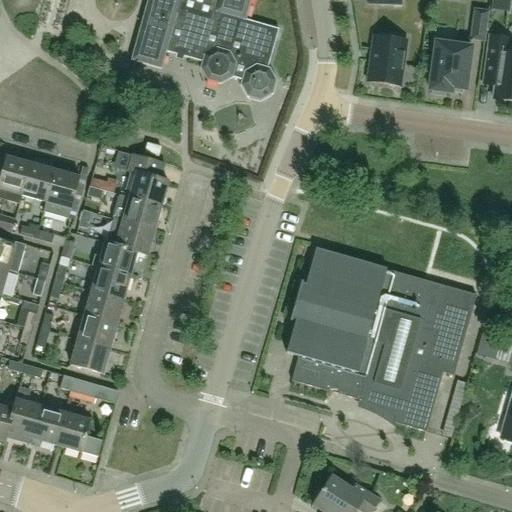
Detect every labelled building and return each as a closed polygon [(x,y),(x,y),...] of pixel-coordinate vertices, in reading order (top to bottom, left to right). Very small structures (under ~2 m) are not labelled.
[(63,0),(61,6),(83,12),(86,0),(63,0)] [(232,78),(240,81),(239,85),(246,98),(260,101),(272,95),(276,81),(269,69),(268,68),(278,30),(245,21),(251,0),(147,0),(130,61),(161,70),(166,53),(201,63),(199,69),(206,81),(220,85),(232,78)] [(474,9),(469,41),(484,43),(489,11),(474,9)] [(400,86),(406,42),(373,37),(367,82),(400,86)] [(482,85),(494,86),(493,99),(511,102),(511,55),(509,55),(511,41),(489,37),(482,85)] [(471,48),(435,43),(429,91),(433,91),(432,95),(444,97),(444,93),(451,94),(452,88),(465,90),(471,48)] [(147,144),(144,153),(158,157),(160,147),(147,144)] [(150,179),(155,162),(132,155),(128,171),(135,173),(128,198),(160,207),(166,183),(150,179)] [(0,200),(19,206),(30,164),(5,157),(1,173),(0,173),(0,200)] [(30,164),(21,196),(45,203),(54,171),(30,164)] [(67,220),(79,178),(54,171),(45,203),(42,213),(67,220)] [(89,187),(113,194),(117,181),(107,179),(106,183),(92,179),(89,187)] [(160,207),(128,198),(124,211),(116,208),(112,220),(121,222),(153,232),(160,207)] [(78,227),(86,229),(91,214),(82,212),(78,227)] [(0,230),(11,233),(11,232),(15,220),(0,215),(0,230)] [(121,222),(114,248),(136,253),(136,254),(146,257),(153,232),(121,222)] [(22,226),(19,235),(35,239),(37,231),(22,226)] [(53,235),(37,231),(35,239),(51,244),(53,235)] [(0,269),(8,272),(17,274),(25,245),(15,243),(14,247),(7,245),(8,240),(0,237),(0,269)] [(89,265),(90,260),(80,257),(81,253),(72,250),(74,243),(66,241),(61,257),(89,265)] [(114,248),(104,245),(100,257),(94,255),(91,266),(97,268),(129,277),(136,254),(136,253),(114,248)] [(298,357),(291,382),(361,402),(372,406),(384,412),(394,419),(393,424),(426,433),(442,373),(453,376),(476,296),(445,288),(335,256),(327,254),(315,250),(305,284),(300,283),(289,322),(294,323),(286,354),(298,357)] [(50,266),(49,266),(41,263),(37,280),(45,282),(50,266)] [(67,268),(59,265),(54,283),(62,285),(67,268)] [(90,293),(122,301),(129,277),(97,268),(90,293)] [(41,297),(45,282),(37,280),(32,295),(41,297)] [(58,300),(62,285),(54,283),(49,298),(58,300)] [(83,317),(115,326),(122,301),(90,293),(83,317)] [(16,326),(23,328),(32,330),(36,314),(28,312),(26,317),(19,315),(16,326)] [(53,316),(45,314),(40,331),(49,333),(53,316)] [(115,326),(83,317),(77,341),(108,350),(115,326)] [(19,343),(27,346),(32,330),(23,328),(19,343)] [(36,346),(39,347),(44,348),(46,343),(49,333),(40,331),(36,346)] [(108,350),(77,341),(70,366),(101,375),(108,350)] [(10,361),(7,370),(23,374),(25,366),(10,361)] [(25,366),(23,374),(39,379),(42,370),(25,366)] [(60,389),(68,391),(71,392),(74,379),(63,376),(60,389)] [(74,379),(71,392),(69,398),(90,403),(96,399),(99,387),(87,383),(74,379)] [(6,434),(7,433),(31,440),(39,409),(26,405),(30,391),(18,387),(11,412),(13,412),(6,434)] [(0,409),(0,443),(4,444),(7,433),(6,434),(13,412),(11,412),(0,409)] [(39,409),(31,440),(55,447),(64,416),(39,409)] [(79,454),(80,453),(97,457),(102,441),(84,436),(88,423),(64,416),(55,447),(79,454)] [(372,511),(379,502),(354,486),(351,491),(331,478),(312,507),(320,511),(356,511),(358,510),(360,511),(372,511)]
